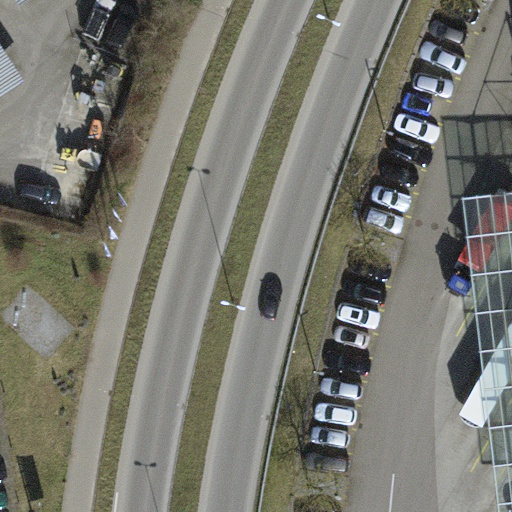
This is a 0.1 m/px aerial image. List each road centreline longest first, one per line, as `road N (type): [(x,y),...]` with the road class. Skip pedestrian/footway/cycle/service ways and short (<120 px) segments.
road 1 (secondary): [(226,511),(241,408),(302,190),(380,0)]
road 2 (secondary): [(293,0),(205,219),(138,511)]
